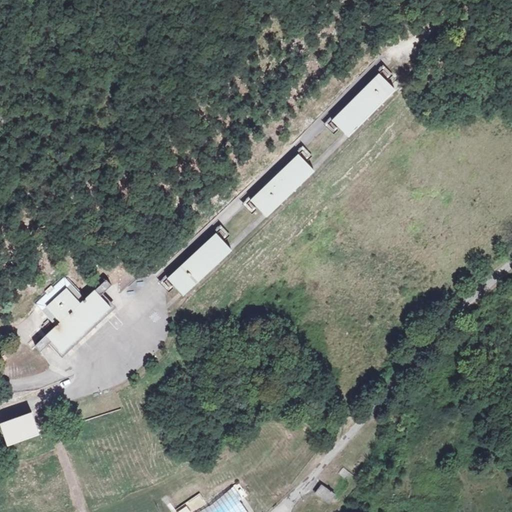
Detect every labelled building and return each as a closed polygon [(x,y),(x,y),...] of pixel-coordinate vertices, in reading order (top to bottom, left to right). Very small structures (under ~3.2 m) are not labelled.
[(393,89),(377,73),(332,118),(349,135),(393,89)] [(306,174),(291,158),(244,201),(260,218),(306,174)] [(229,251),(213,235),(163,281),(179,298),(229,251)] [(52,297),(41,308),(61,327),(50,338),(67,355),(116,309),(101,292),(89,302),(68,281),(57,291),(54,289),(48,293),(52,297)] [(0,424),(0,437),(3,444),(4,447),(35,436),(30,416),(28,414),(0,424)] [(368,457),(360,451),(350,463),(358,469),(368,457)] [(342,478),(347,471),(339,465),(334,472),(342,478)] [(237,482),(231,486),(240,498),(243,497),(246,495),(237,482)] [(317,486),(312,494),(326,502),(330,493),(317,486)]
